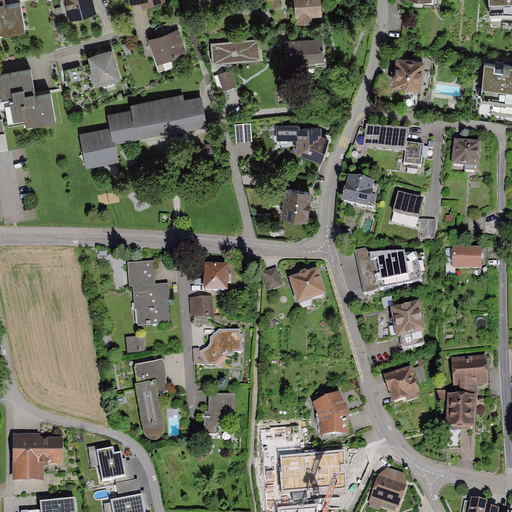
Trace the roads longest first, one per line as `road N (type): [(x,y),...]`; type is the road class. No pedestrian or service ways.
road 1 (residential): [(511,486),(502,128),(357,108)]
road 2 (residential): [(0,330),(12,391),(47,414),(130,441),(146,460),(159,504)]
road 3 (residential): [(430,472),(386,425),(328,247)]
road 4 (residential): [(247,244),(0,236)]
road 5 (residential): [(185,16),(224,130),(247,244)]
road 6 (residential): [(328,247),(326,199),(357,108)]
